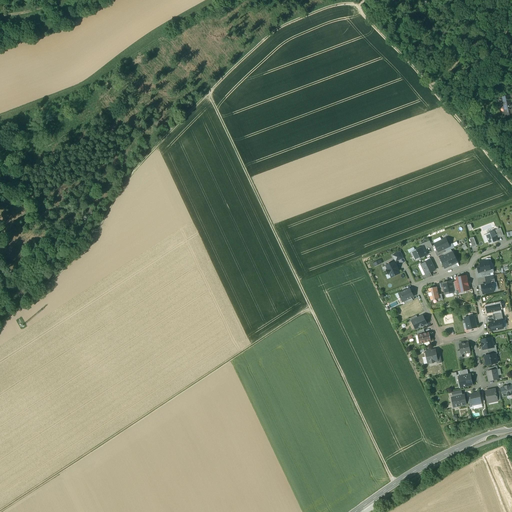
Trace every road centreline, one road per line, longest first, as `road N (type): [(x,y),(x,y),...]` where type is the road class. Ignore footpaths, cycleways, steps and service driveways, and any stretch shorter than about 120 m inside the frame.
road 1 (track): [(355,5),(282,26),(237,63),(120,183),(58,273),(16,307)]
road 2 (track): [(393,484),(208,93)]
road 3 (track): [(309,309),(0,510)]
road 4 (track): [(355,5),(511,180)]
road 5 (tertiary): [(354,511),(474,439),(511,430)]
